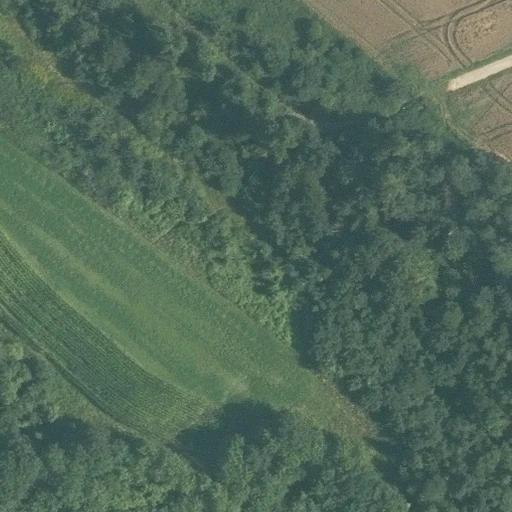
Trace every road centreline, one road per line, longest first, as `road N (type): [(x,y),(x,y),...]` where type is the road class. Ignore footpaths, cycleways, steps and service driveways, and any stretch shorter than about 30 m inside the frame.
road 1 (track): [(2,0),(103,103),(511,443)]
road 2 (track): [(165,0),(290,117),(367,121)]
